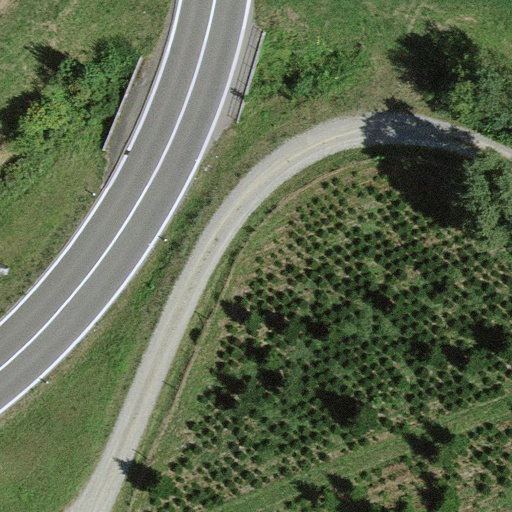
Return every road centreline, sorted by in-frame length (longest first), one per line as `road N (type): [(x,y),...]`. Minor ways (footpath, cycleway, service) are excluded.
road 1 (track): [(85,511),(210,243),(299,140),(415,126),(511,172)]
road 2 (secondary): [(216,0),(193,86),(127,222),(89,278),(0,369)]
